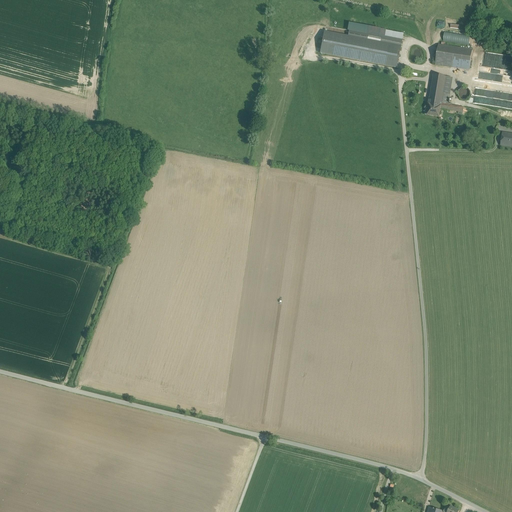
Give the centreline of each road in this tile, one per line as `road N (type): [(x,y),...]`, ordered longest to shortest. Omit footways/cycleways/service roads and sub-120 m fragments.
road 1 (track): [(66,388),(112,269),(9,240),(19,177),(0,166)]
road 2 (unclassified): [(264,436),(0,371)]
road 3 (unclassified): [(484,511),(393,467),(264,436)]
